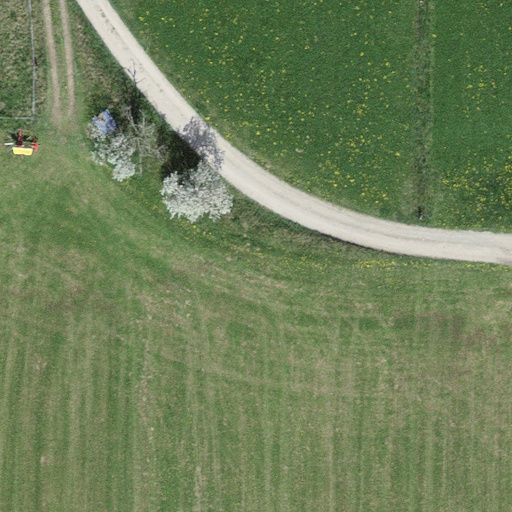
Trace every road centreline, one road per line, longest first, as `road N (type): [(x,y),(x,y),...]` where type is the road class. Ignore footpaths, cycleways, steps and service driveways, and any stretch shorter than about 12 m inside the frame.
road 1 (track): [(511,250),(348,225),(251,181),(172,108),(93,0)]
road 2 (track): [(50,0),(65,137),(80,167)]
